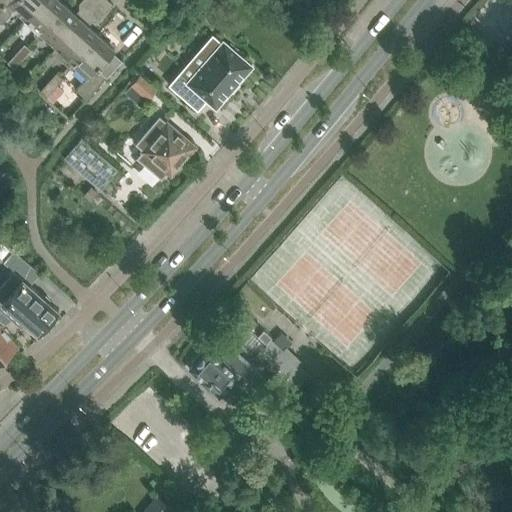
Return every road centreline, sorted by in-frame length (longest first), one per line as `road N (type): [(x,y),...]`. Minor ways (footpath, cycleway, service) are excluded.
road 1 (tertiary): [(0,468),(266,196),(428,0)]
road 2 (tertiary): [(399,0),(0,445)]
